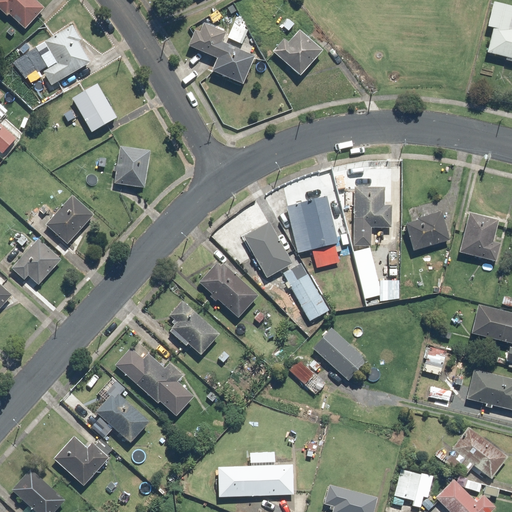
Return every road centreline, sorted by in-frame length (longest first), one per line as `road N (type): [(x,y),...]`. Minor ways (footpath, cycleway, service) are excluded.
road 1 (residential): [(224,174),(0,419)]
road 2 (residential): [(511,144),(392,127),(293,145),(224,174)]
road 3 (residential): [(122,0),(224,174)]
